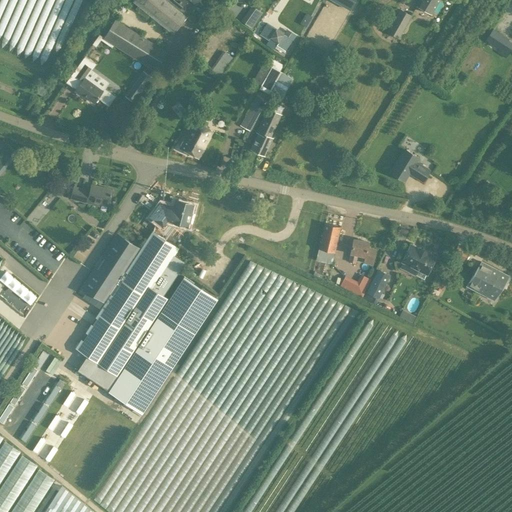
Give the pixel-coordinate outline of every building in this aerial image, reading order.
[(132,0),(134,1),(133,2),(172,34),(186,16),(194,4),(197,0),(132,0)] [(330,0),(350,11),(355,0),(330,0)] [(419,0),(416,5),(431,14),(439,0),(419,0)] [(399,8),(387,31),(399,39),(412,16),(399,8)] [(253,23),(256,19),(248,14),(245,18),(253,23)] [(155,70),(166,52),(115,20),(103,38),(155,70)] [(293,40),(267,23),(259,35),(285,52),(293,40)] [(511,40),(493,28),(485,40),(507,55),(511,47),(511,40)] [(210,68),(220,76),(234,58),(224,50),(210,68)] [(271,59),(269,64),(280,69),(282,64),(271,59)] [(270,96),(282,74),(282,73),(266,63),(253,85),(261,90),(241,126),(250,131),(270,96)] [(82,96),(83,95),(94,103),(103,90),(85,77),(91,69),(84,64),(75,76),(82,81),(75,91),(82,96)] [(132,86),(141,92),(151,78),(143,71),(132,86)] [(292,80),(282,74),(270,96),(279,101),(292,80)] [(178,102),(172,107),(180,117),(186,112),(178,102)] [(271,138),(281,115),(267,108),(256,131),(259,132),(251,149),(264,155),(271,138)] [(198,157),(212,132),(193,123),(179,148),(198,157)] [(403,148),(389,171),(404,181),(409,173),(422,181),(429,170),(416,162),(418,158),(403,148)] [(0,171),(2,173),(12,160),(4,154),(0,158),(0,171)] [(74,186),(71,198),(99,205),(100,203),(107,205),(111,189),(91,184),(90,190),(74,186)] [(187,225),(192,205),(175,200),(173,206),(161,203),(151,217),(156,221),(153,231),(152,230),(140,248),(117,233),(101,257),(103,258),(97,268),(94,267),(80,288),(104,304),(85,332),(87,334),(83,340),(81,339),(75,347),(86,355),(76,370),(142,413),(217,298),(183,277),(118,376),(117,375),(167,297),(165,296),(186,262),(173,255),(178,248),(165,238),(176,222),(187,225)] [(335,252),(340,227),(324,222),(318,249),(316,260),(332,264),(335,252)] [(356,263),(358,255),(365,257),(364,262),(373,264),(375,253),(376,250),(372,249),(368,248),(369,242),(368,242),(354,239),(351,254),(350,254),(348,262),(356,263)] [(427,274),(436,257),(427,252),(428,252),(420,247),(419,248),(411,244),(402,261),(427,274)] [(469,250),(458,244),(452,257),(463,262),(469,250)] [(341,341),(356,309),(249,260),(244,272),(250,272),(250,276),(257,277),(265,280),(264,280),(264,284),(269,285),(271,278),(271,287),(278,288),(278,293),(295,295),(295,298),(300,298),(299,304),(306,305),(303,310),(309,313),(309,318),(317,321),(322,323),(321,328),(326,330),(328,330),(332,332),(331,337),(341,341)] [(467,285),(494,300),(507,276),(480,261),(467,285)] [(451,271),(442,267),(433,288),(441,292),(451,271)] [(376,304),(379,298),(390,275),(378,269),(367,292),(364,298),(376,304)] [(346,278),(341,287),(362,298),(371,280),(362,276),(358,284),(346,278)] [(412,321),(415,316),(402,309),(399,314),(412,321)] [(42,349),(0,413),(0,421),(4,424),(49,354),(42,349)] [(61,387),(65,382),(60,379),(56,384),(61,387)] [(3,440),(0,444),(0,479),(18,450),(3,440)] [(19,454),(0,485),(0,511),(5,511),(35,464),(19,454)] [(9,511),(31,511),(52,478),(36,468),(9,511)] [(93,511),(61,486),(44,511),(93,511)]
